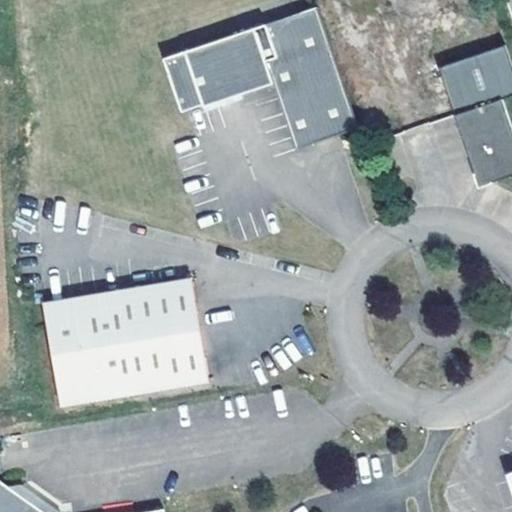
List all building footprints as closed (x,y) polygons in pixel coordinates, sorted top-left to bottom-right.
[(315,0),(291,0),(159,45),(176,98),(198,91),(200,97),(225,89),(223,84),(236,80),(269,70),(291,135),(354,114),(315,0)] [(473,173),(494,183),(511,176),(511,129),(502,101),(511,97),(511,66),(506,47),(439,69),(473,173)] [(236,80),(223,84),(225,89),(237,85),(236,80)] [(494,183),(473,173),(478,188),(494,183)] [(192,276),(43,301),(61,405),(210,380),(192,276)] [(165,511),(164,508),(140,511),(46,511),(32,502),(28,507),(13,497),(17,492),(0,480),(0,511),(165,511)] [(32,502),(17,492),(13,497),(28,507),(32,502)]
